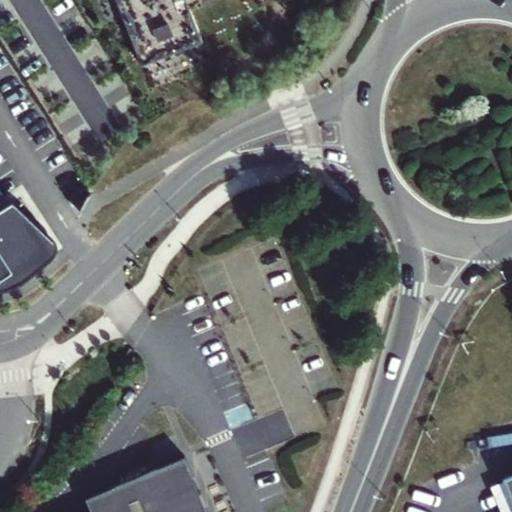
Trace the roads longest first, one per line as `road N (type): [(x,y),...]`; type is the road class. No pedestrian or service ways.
road 1 (primary): [(358,496),(450,298),(507,240)]
road 2 (primary): [(401,211),(407,300),(358,496)]
road 3 (residential): [(185,183),(55,309),(0,339)]
road 4 (residential): [(373,68),(324,107),(226,141),(185,183)]
road 5 (residential): [(185,183),(280,158),(339,159),(373,174)]
